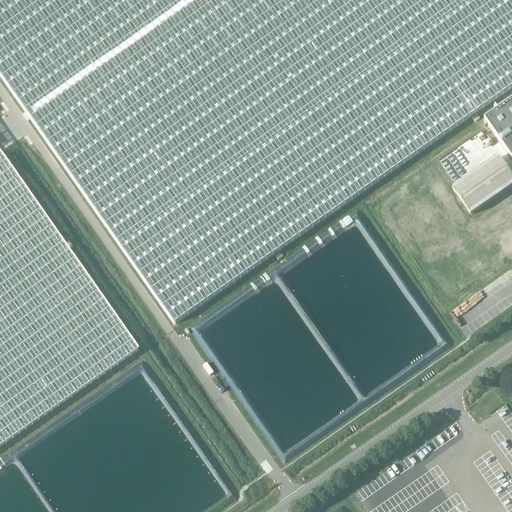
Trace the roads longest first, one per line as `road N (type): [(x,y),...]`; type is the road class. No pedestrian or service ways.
road 1 (unknown): [(294,498),(0,89)]
road 2 (tertiary): [(274,511),(511,347)]
